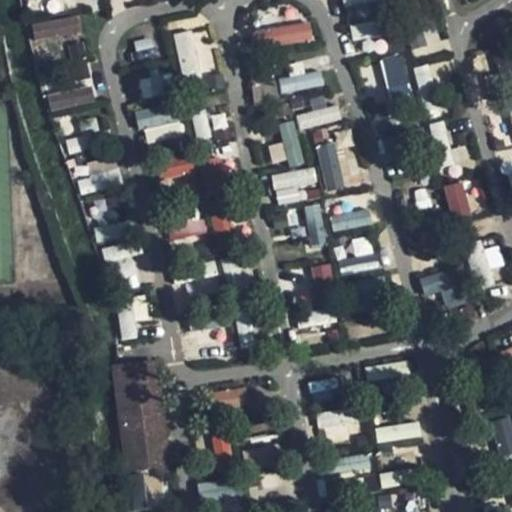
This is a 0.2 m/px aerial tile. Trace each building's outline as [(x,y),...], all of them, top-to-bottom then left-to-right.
[(392,29),(383,0),(342,0),(354,40),(392,29)] [(80,15),(29,22),(35,59),(44,57),(52,110),(94,104),(80,15)] [(257,50),(313,40),(309,20),(254,31),(257,50)] [(174,33),(181,77),(215,71),(208,28),(174,33)] [(401,54),(379,60),(391,106),(414,100),(401,54)] [(250,78),(275,75),(273,64),(248,67),(250,78)] [(320,72),(279,78),(281,92),(322,86),(320,72)] [(263,100),(278,98),(275,75),(250,78),(252,95),(262,95),(263,100)] [(278,104),(278,98),(263,100),(262,95),(252,95),(254,106),(278,104)] [(184,136),(179,103),(137,110),(143,143),(184,136)] [(336,104),(295,116),(300,131),(341,118),(336,104)] [(288,166),(303,162),(294,126),(279,130),(288,166)] [(323,189),(360,186),(355,143),(319,146),(323,189)] [(277,201),(318,191),(312,166),(271,176),(277,201)] [(464,182),(446,184),(450,217),(469,214),(464,182)] [(211,217),(212,231),(231,230),(231,216),(211,217)] [(169,240),(205,239),(204,219),(169,220),(169,240)] [(339,261),(342,274),(378,267),(375,254),(339,261)] [(461,268),(419,276),(423,296),(441,292),(444,307),(468,302),(461,268)] [(139,330),(115,331),(116,345),(139,344),(139,330)] [(165,441),(154,363),(128,366),(129,377),(116,379),(122,469),(155,467),(153,443),(165,441)] [(323,412),(320,435),(357,439),(359,417),(323,412)] [(501,458),(511,453),(511,427),(508,415),(489,422),(501,458)] [(422,438),(420,422),(375,426),(377,442),(422,438)] [(200,485),(201,508),(238,507),(238,484),(200,485)]
